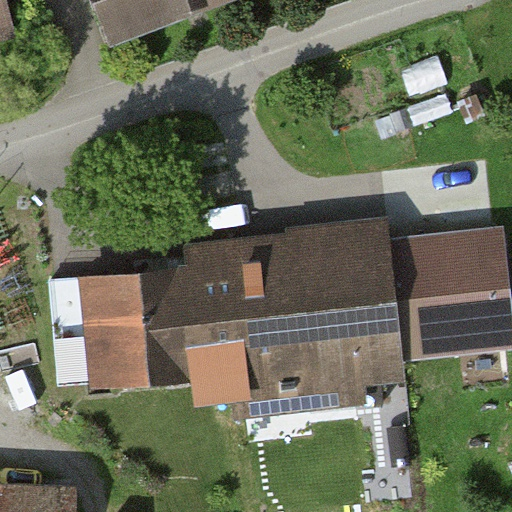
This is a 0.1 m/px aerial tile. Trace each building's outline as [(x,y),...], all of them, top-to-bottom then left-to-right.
[(10,0),(0,0),(0,42),(20,38),(10,0)] [(99,0),(115,43),(230,0),(99,0)] [(414,374),(392,208),(178,235),(183,273),(150,277),(163,380),(199,375),(202,401),(414,374)] [(511,339),(511,239),(510,240),(508,224),(405,237),(420,352),(511,339)] [(141,269),(49,278),(60,391),(153,382),(141,269)] [(0,511),(77,511),(77,484),(0,484),(0,511)]
